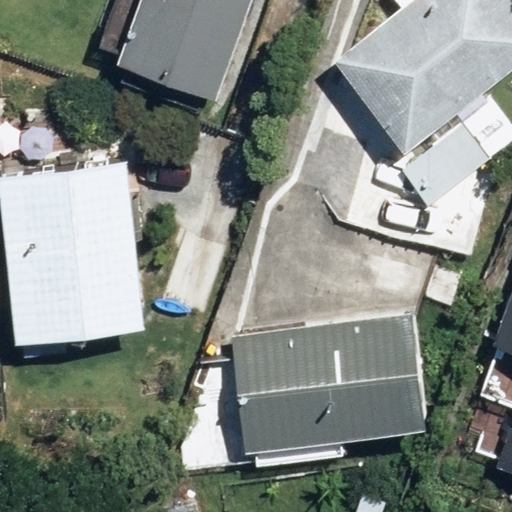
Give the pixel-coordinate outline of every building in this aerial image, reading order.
[(247,0),(134,0),(110,64),(210,101),(247,0)] [(511,62),(511,10),(503,0),(388,0),(325,51),(403,149),(511,62)] [(491,165),(457,119),(398,162),(433,208),(491,165)] [(127,152),(0,164),(0,264),(7,334),(144,321),(127,152)] [(511,283),(464,446),(511,464),(511,283)] [(403,314),(226,331),(237,443),(414,425),(403,314)]
